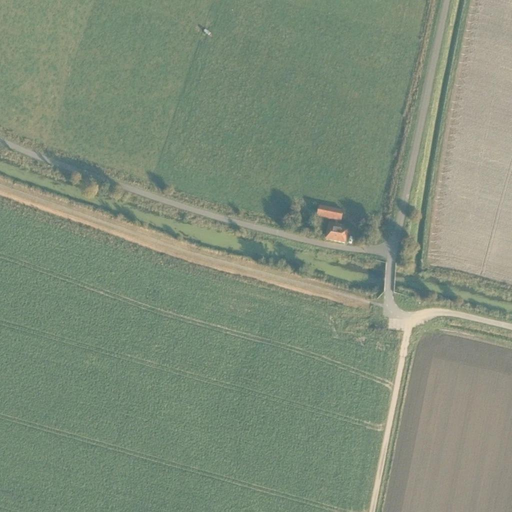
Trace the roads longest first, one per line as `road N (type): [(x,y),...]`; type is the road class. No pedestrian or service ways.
road 1 (unclassified): [(391,255),(205,214),(0,140)]
road 2 (unclassified): [(391,255),(446,0)]
road 3 (unclassified): [(511,328),(449,313),(393,313),(391,255)]
